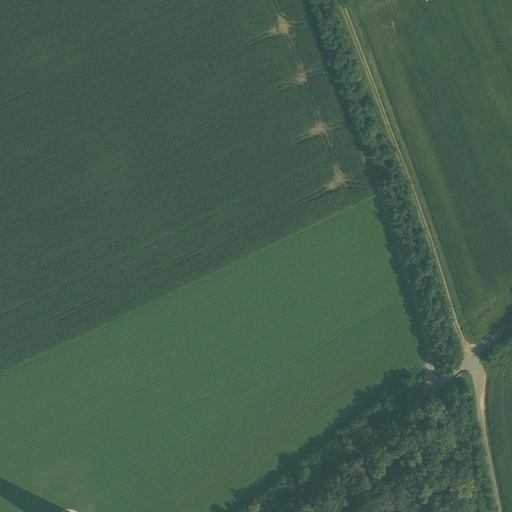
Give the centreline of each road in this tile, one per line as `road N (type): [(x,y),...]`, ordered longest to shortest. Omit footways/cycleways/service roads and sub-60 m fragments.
road 1 (track): [(462,363),(430,242),(339,0)]
road 2 (unclassified): [(274,511),(470,357)]
road 3 (track): [(426,391),(426,341),(379,195)]
road 4 (unclassified): [(470,357),(496,511)]
